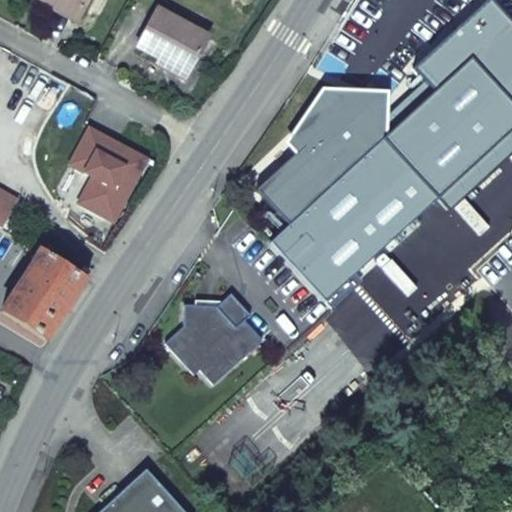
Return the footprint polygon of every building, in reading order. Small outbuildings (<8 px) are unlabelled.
[(91,0),(38,0),(81,21),(91,0)] [(209,38),(158,11),(137,48),(189,76),(209,38)] [(341,105),(341,96),(321,95),(320,111),(292,137),(303,148),(255,191),(287,226),(268,243),(330,309),(353,288),(346,281),(437,202),(400,161),(402,155),(380,140),(368,151),(359,141),(371,130),(372,106),(365,106),(341,105)] [(365,97),(341,96),(341,105),(365,106),(365,97)] [(0,190),(0,228),(2,229),(18,201),(0,190)] [(10,235),(0,228),(0,238),(6,242),(10,235)] [(48,343),(87,282),(41,251),(1,313),(48,343)] [(212,386),(260,341),(243,322),(248,317),(229,295),(216,307),(181,312),(183,329),(164,345),(192,376),(198,371),(212,386)] [(180,511),(145,473),(102,511),(180,511)]
